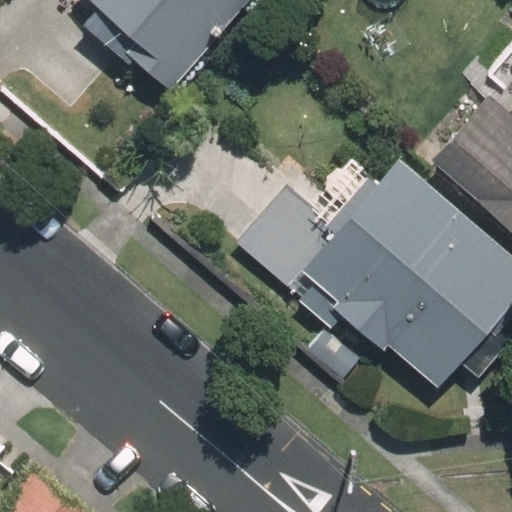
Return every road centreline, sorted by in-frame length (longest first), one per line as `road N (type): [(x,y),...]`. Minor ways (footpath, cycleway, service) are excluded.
road 1 (residential): [(0,263),(165,408)]
road 2 (residential): [(165,408),(340,511)]
road 3 (residential): [(256,511),(165,408)]
